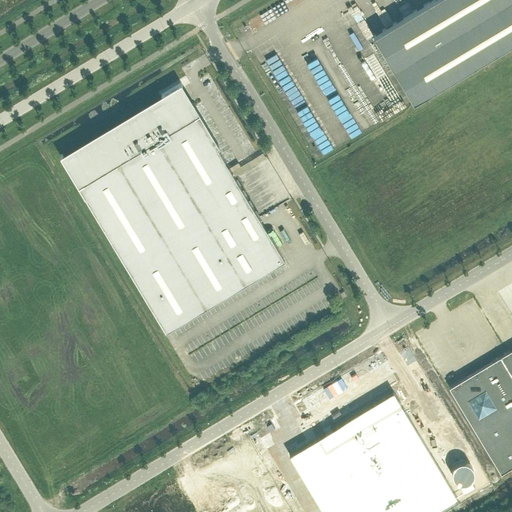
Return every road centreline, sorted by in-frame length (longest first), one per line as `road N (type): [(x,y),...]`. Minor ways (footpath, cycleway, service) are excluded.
road 1 (unclassified): [(196,3),(389,326)]
road 2 (unclassified): [(81,511),(389,326)]
road 3 (tertiary): [(0,121),(196,3)]
road 4 (unclassified): [(389,326),(511,252)]
